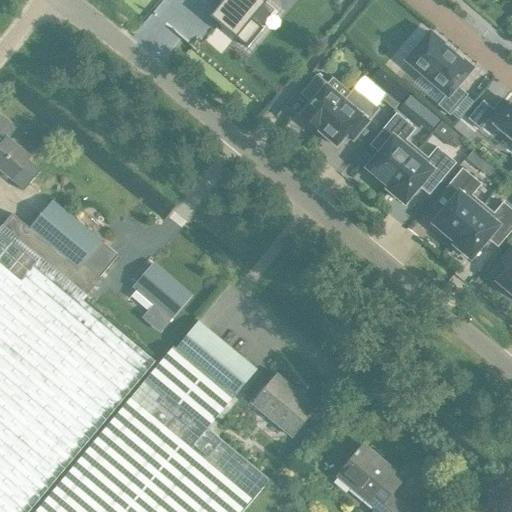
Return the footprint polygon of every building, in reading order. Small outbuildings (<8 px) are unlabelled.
[(216,0),(221,4),(211,17),(218,23),(215,27),(216,29),(220,24),(241,42),(248,48),(264,29),(251,18),(265,0),(216,0)] [(430,33),(406,61),(446,94),(437,104),(450,116),(468,95),(457,86),(472,69),(430,33)] [(380,68),(373,77),(390,92),(385,98),(395,106),(408,91),(380,68)] [(333,78),(301,116),(319,131),(351,93),(350,92),(333,78)] [(351,93),(319,131),(337,147),(346,136),(352,141),(379,109),(354,87),(350,92),(351,93)] [(483,101),(468,119),(481,129),(489,120),(511,139),(511,104),(510,106),(503,101),(495,111),(483,101)] [(390,141),(368,168),(370,171),(368,174),(377,182),(380,179),(388,185),(417,149),(407,140),(416,129),(397,113),(380,133),(390,141)] [(0,114),(0,169),(12,180),(11,181),(24,191),(41,171),(28,161),(31,157),(8,138),(16,128),(0,114)] [(417,149),(388,185),(390,187),(388,189),(405,204),(430,175),(440,183),(456,163),(438,147),(428,158),(417,149)] [(456,197),(433,223),(436,226),(433,229),(443,238),(446,234),(453,240),(483,204),(473,195),(482,184),(462,168),(446,188),(456,197)] [(96,181),(94,191),(110,195),(113,185),(96,181)] [(0,228),(0,230),(83,300),(102,278),(100,277),(118,256),(102,243),(103,243),(52,201),(30,228),(13,214),(0,228)] [(483,204),(453,240),(456,242),(454,244),(471,259),(496,230),(506,238),(511,230),(511,209),(503,202),(494,213),(483,204)] [(0,511),(32,511),(156,361),(83,300),(0,230),(0,511)] [(508,269),(497,282),(511,294),(511,249),(501,263),(508,269)] [(153,265),(135,286),(158,306),(147,318),(161,330),(190,296),(153,265)] [(177,349),(175,350),(233,398),(234,398),(257,370),(199,322),(177,349)] [(173,346),(35,511),(241,511),(269,479),(209,429),(234,399),(233,398),(175,350),(177,349),(173,346)] [(252,404),(292,437),(309,417),(310,418),(313,414),(312,413),(317,408),(277,374),(252,404)] [(355,455),(338,475),(378,509),(375,511),(404,511),(408,508),(391,494),(404,480),(363,446),(358,452),(357,451),(354,455),(355,455)]
